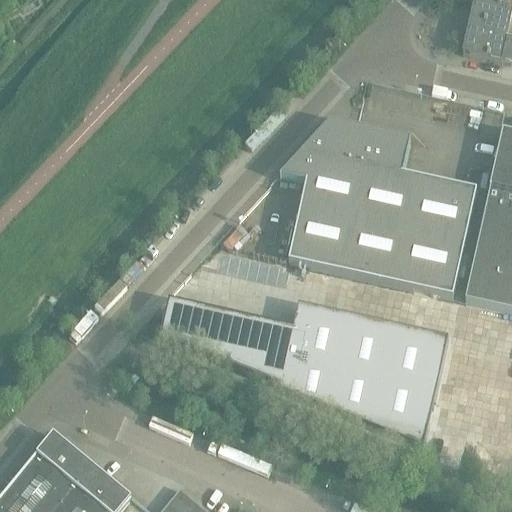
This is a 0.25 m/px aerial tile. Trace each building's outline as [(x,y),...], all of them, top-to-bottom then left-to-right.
[(511,0),(476,0),(475,7),(511,15),(511,0)] [(511,15),(475,7),(463,58),(511,69),(511,15)] [(425,148),(331,127),(280,183),(281,184),(282,183),(306,188),(289,268),(453,304),(477,196),(403,180),(410,146),(425,149),(425,148)] [(511,138),(503,136),(490,194),(465,307),(511,317),(511,138)] [(277,304),(287,247),(232,237),(222,294),(277,304)] [(161,340),(160,345),(280,394),(280,397),(424,454),(448,344),(299,311),(294,334),(169,306),(167,312),(168,312),(162,340),(161,340)] [(54,441),(17,485),(0,505),(0,511),(124,511),(131,504),(54,441)] [(200,511),(179,495),(164,511),(200,511)]
